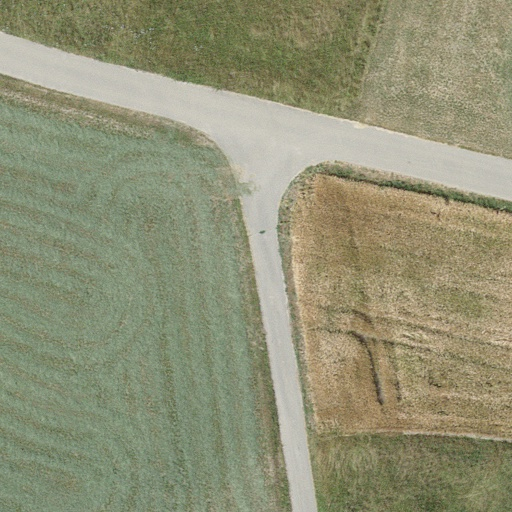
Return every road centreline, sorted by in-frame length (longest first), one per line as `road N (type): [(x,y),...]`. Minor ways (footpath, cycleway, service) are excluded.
road 1 (track): [(0,53),(511,195)]
road 2 (track): [(250,123),(306,511)]
